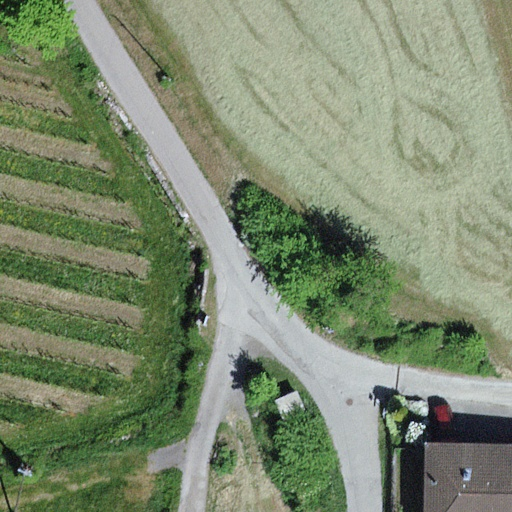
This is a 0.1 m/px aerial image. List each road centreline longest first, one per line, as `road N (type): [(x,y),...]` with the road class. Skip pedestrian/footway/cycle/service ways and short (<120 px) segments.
road 1 (track): [(83,0),(228,249),(270,310),(335,369)]
road 2 (track): [(190,511),(228,249)]
road 3 (track): [(335,369),(511,393)]
road 4 (track): [(335,369),(353,400),(363,511)]
